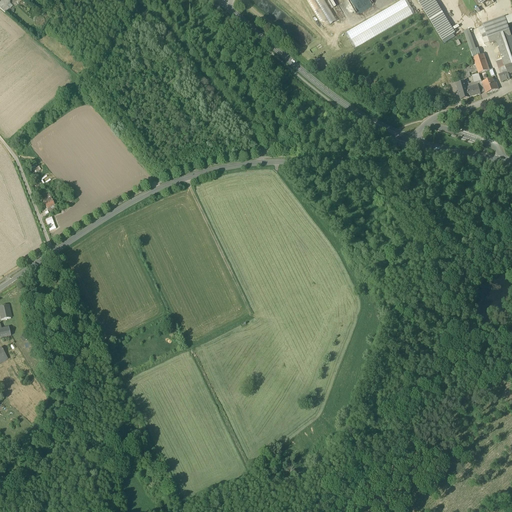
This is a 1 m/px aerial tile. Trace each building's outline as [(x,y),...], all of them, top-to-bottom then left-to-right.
[(3,0),(0,3),(0,8),(2,10),(11,0),(3,0)] [(324,0),(306,0),(323,29),(337,22),(324,0)] [(332,0),(335,5),(340,2),(340,5),(341,5),(342,7),(339,8),(344,17),(350,17),(350,12),(352,12),(351,10),(351,6),(348,6),(348,8),(344,8),(344,7),(343,0),(332,0)] [(429,0),(421,5),(438,34),(448,28),(431,0),(429,0)] [(507,25),(505,20),(484,27),(486,33),(507,25)] [(490,44),(496,42),(511,37),(507,26),(507,25),(486,33),(484,27),(479,29),(484,44),(489,42),(490,44)] [(450,27),(448,28),(438,34),(442,41),(454,34),(450,27)] [(464,32),(471,52),(476,50),(470,31),(464,32)] [(511,39),(511,37),(496,42),(502,61),(497,62),(499,70),(502,69),(505,68),(511,65),(511,39)] [(473,59),(478,75),(488,71),(483,55),(473,59)] [(511,65),(505,68),(502,69),(504,75),(507,74),(508,78),(509,78),(511,76),(511,65)] [(475,67),(462,71),(465,79),(470,77),(469,74),(477,71),(475,67)] [(478,75),(480,80),(490,76),(488,71),(478,75)] [(499,77),(501,83),(509,80),(509,78),(508,78),(507,74),(504,75),(501,76),(499,77)] [(477,83),(481,81),(478,75),(472,76),(474,84),(469,85),(468,83),(465,84),(466,89),(478,85),(477,83)] [(482,84),(486,94),(498,90),(496,84),(494,84),(492,80),(482,84)] [(478,85),(480,94),(485,93),(481,81),(477,83),(478,85)] [(459,91),(457,92),(456,93),(456,94),(457,95),(460,95),(459,96),(461,100),(469,98),(480,95),(481,95),(480,94),(478,85),(466,89),(465,84),(464,83),(456,85),(458,91),(459,91)] [(48,210),(49,212),(58,208),(56,204),(54,205),(47,191),(40,195),(44,203),(47,209),(48,210)] [(0,307),(0,315),(1,320),(11,317),(8,305),(0,307)] [(0,338),(10,336),(8,328),(1,330),(0,330),(0,338)]
